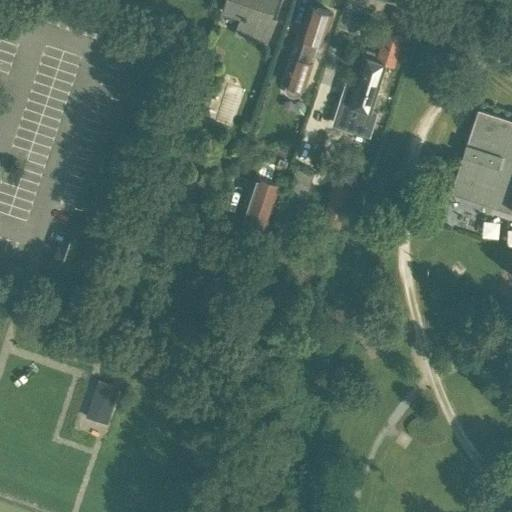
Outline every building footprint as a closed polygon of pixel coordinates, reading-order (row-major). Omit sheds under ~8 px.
[(224,0),(222,8),(244,16),(238,33),(266,43),(276,13),(272,12),(275,0),(224,0)] [(298,36),(283,83),(285,84),(284,88),(285,92),(287,95),(292,97),(296,96),(299,93),(301,89),(303,90),(316,50),(320,51),(332,13),(315,8),(305,38),(298,36)] [(378,53),(376,60),(385,63),(392,65),(408,15),(393,10),(387,29),(386,29),(378,53)] [(346,78),(333,118),(359,126),(361,120),(372,124),(376,110),(371,108),(385,63),(376,60),(378,53),(366,49),(356,81),(354,81),(346,78)] [(511,119),(478,108),(451,187),(511,206),(511,119)] [(292,166),(284,191),(305,198),(313,173),(292,166)] [(259,175),(244,221),(264,228),(279,181),(259,175)] [(183,177),(172,202),(188,209),(199,183),(183,177)] [(336,181),(322,226),(340,232),(354,187),(336,181)] [(472,208),(459,214),(465,225),(478,219),(472,208)] [(279,209),(271,234),(284,238),(292,212),(279,209)] [(93,383),(85,406),(103,412),(105,405),(112,407),(117,391),(93,383)]
